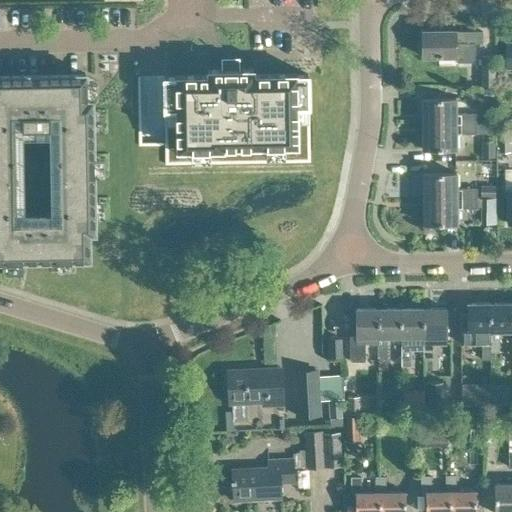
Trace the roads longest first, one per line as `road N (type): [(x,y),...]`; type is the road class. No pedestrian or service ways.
road 1 (unclassified): [(350,250),(369,98),(368,0)]
road 2 (unclassified): [(145,346),(285,290),(350,250)]
road 3 (residential): [(192,14),(120,41),(0,42)]
road 4 (tertiary): [(153,511),(145,346)]
road 5 (residential): [(350,250),(393,264),(511,262)]
road 6 (tertiary): [(145,346),(0,303)]
